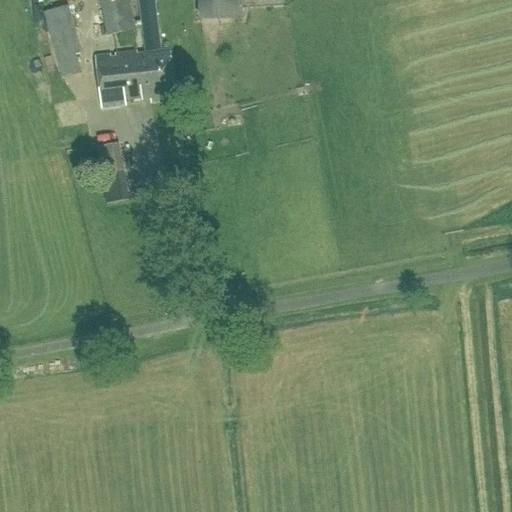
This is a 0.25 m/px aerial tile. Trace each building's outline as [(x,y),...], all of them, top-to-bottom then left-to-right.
[(134,32),(128,0),(97,0),(104,37),(134,32)] [(242,20),(241,0),(197,0),(198,22),(242,20)] [(79,53),(68,6),(42,13),(61,78),(80,73),(75,55),(79,53)] [(135,54),(96,59),(101,104),(148,98),(149,105),(175,101),(168,50),(135,54)] [(124,174),(120,145),(98,149),(102,177),(124,174)]
